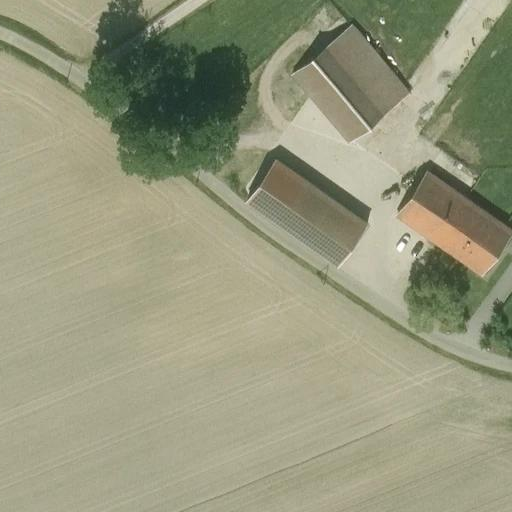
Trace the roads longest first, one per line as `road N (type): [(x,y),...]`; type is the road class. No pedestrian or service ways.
road 1 (unclassified): [(511,368),(452,346),(387,307),(90,87),(0,30)]
road 2 (track): [(383,181),(460,100),(511,24)]
road 3 (track): [(90,87),(106,63),(198,0)]
